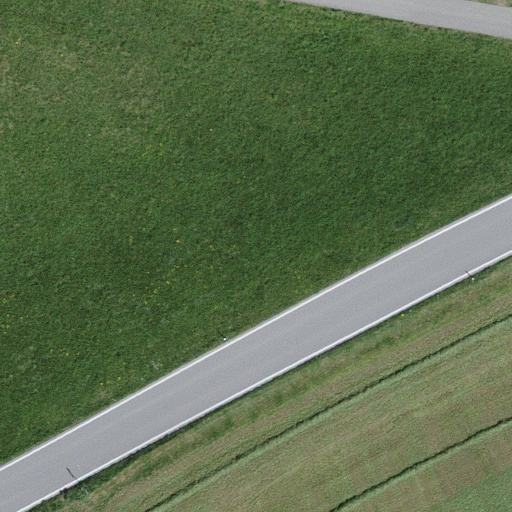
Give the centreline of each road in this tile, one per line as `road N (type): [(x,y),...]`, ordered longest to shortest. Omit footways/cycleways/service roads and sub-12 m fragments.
road 1 (tertiary): [(511,225),(0,498)]
road 2 (residential): [(375,0),(511,22)]
